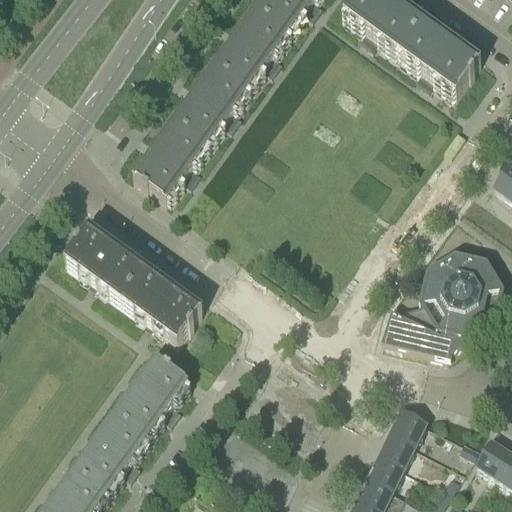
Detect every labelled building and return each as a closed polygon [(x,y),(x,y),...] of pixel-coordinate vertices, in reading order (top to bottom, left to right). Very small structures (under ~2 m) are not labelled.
[(264,10),(255,22),(288,46),(321,0),(271,0),(265,8),(264,7),(263,9),(264,10)] [(343,27),(400,68),(424,35),(412,26),(412,25),(411,24),(410,25),(382,5),(382,4),(381,3),(380,3),(375,0),(363,0),(360,4),(359,3),(354,9),(356,10),(343,27)] [(224,65),(215,77),(247,101),(288,46),(255,22),(247,34),(246,33),(244,35),(245,35),(225,63),(224,63),(223,64),(224,65)] [(424,35),(400,68),(456,109),(469,91),(470,93),(474,87),(473,86),(481,75),(480,74),(479,75),(468,66),(466,65),(438,45),(438,44),(437,43),(436,44),(424,35)] [(183,121),(174,133),(207,157),(247,101),(215,77),(206,89),(205,89),(204,90),(205,91),(184,119),(183,118),(182,120),(183,121)] [(207,157),(174,133),(165,145),(165,144),(163,146),(164,147),(143,175),(141,176),(142,177),(134,188),(133,187),(132,189),(143,196),(142,198),(147,202),(149,201),(166,213),(207,157)] [(495,199),(511,211),(511,175),(495,199)] [(109,306),(122,315),(145,283),(89,242),(79,255),(78,254),(74,260),(75,261),(65,275),(66,276),(67,275),(78,284),(77,285),(79,286),(79,285),(92,294),(108,305),(107,306),(109,307),(109,306)] [(380,355),(446,371),(464,352),(462,351),(463,347),(467,348),(494,333),(502,302),(489,282),(485,275),(455,268),(428,284),(420,315),(421,316),(391,322),(380,355)] [(145,283),(122,315),(134,324),(133,325),(135,326),(136,325),(145,332),(153,338),(164,346),(163,347),(177,357),(188,342),(189,343),(194,337),(192,336),(202,324),(145,283)] [(123,414),(114,427),(147,450),(187,394),(170,381),(171,380),(165,376),(164,377),(154,370),(153,371),(154,372),(146,383),(145,382),(144,384),(145,384),(138,394),(131,403),(124,413),(123,412),(122,414),(123,414)] [(401,422),(390,445),(414,457),(425,434),(401,422)] [(83,470),(74,482),(106,506),(147,450),(114,427),(105,439),(104,438),(103,440),(104,440),(98,449),(94,454),(91,458),(84,469),(83,468),(82,470),(83,470)] [(390,445),(379,468),(403,480),(412,484),(416,474),(408,470),(412,461),(414,457),(390,445)] [(477,459),(463,452),(458,461),(473,468),(477,459)] [(476,477),(496,489),(511,465),(491,453),(476,477)] [(496,489),(511,499),(511,466),(511,465),(496,489)] [(369,488),(368,489),(403,506),(413,485),(379,468),(373,478),(368,487),(369,488)] [(453,477),(440,498),(451,503),(463,483),(453,477)] [(101,511),(106,506),(74,482),(65,494),(64,494),(63,495),(64,496),(53,510),(51,511),(101,511)] [(362,502),(357,511),(356,511),(399,511),(403,506),(368,489),(367,492),(366,492),(361,501),(362,502)] [(445,511),(451,503),(440,498),(431,511),(445,511)]
